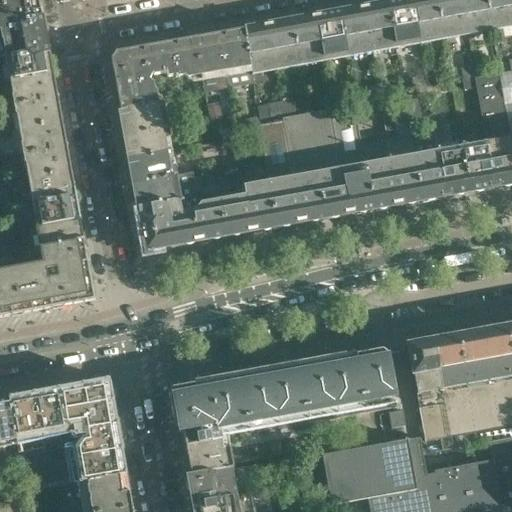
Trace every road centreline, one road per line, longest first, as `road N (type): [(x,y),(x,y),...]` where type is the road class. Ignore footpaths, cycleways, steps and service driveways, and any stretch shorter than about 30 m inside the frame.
road 1 (residential): [(67,31),(125,327)]
road 2 (residential): [(67,31),(253,0)]
road 3 (residential): [(334,280),(387,300),(511,280)]
road 4 (secondary): [(334,280),(511,244)]
road 5 (residential): [(130,346),(159,511)]
road 6 (secondary): [(0,370),(130,346)]
road 7 (secondary): [(125,327),(0,351)]
